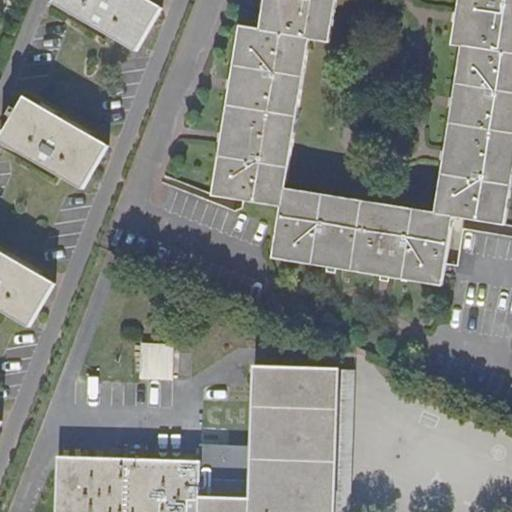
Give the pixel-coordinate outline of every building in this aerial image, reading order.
[(149,0),(53,0),(52,3),(136,49),(160,5),(149,0)] [(263,0),(259,28),(241,25),(212,194),(282,205),(273,256),(440,285),(452,217),(503,226),(511,173),(511,0),(458,0),(451,46),(460,48),(432,213),(282,188),(307,38),(326,41),(333,0),(263,0)] [(105,142),(22,95),(15,109),(9,106),(4,114),(10,117),(0,135),(0,141),(81,186),(105,142)] [(53,280),(0,250),(0,308),(28,324),(53,280)] [(172,343),(140,342),(138,374),(170,376),(172,343)] [(199,458),(56,454),(55,511),(333,511),(338,368),(252,365),(250,443),(200,441),(199,458)]
